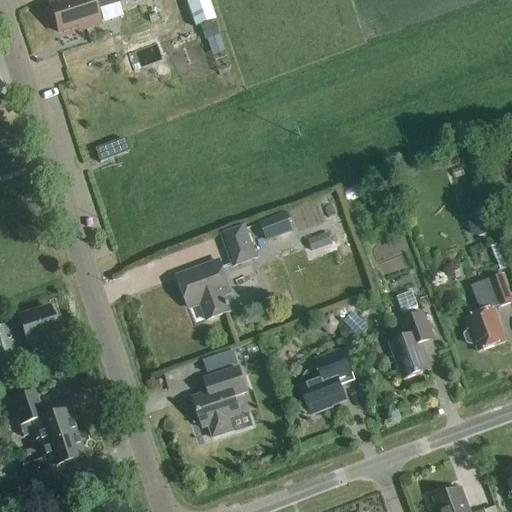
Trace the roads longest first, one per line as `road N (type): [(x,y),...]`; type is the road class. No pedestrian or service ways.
road 1 (tertiary): [(165,511),(0,12)]
road 2 (unclassified): [(244,511),(379,464)]
road 3 (unclassified): [(379,464),(511,415)]
